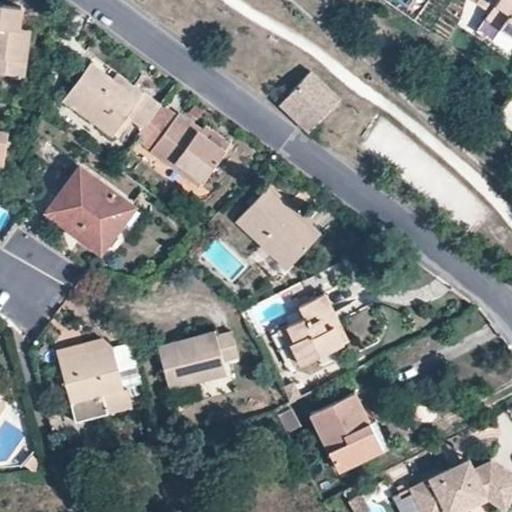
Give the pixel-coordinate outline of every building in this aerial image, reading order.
[(511,0),(479,0),(478,3),(491,12),(487,19),(511,36),(511,0)] [(0,72),(21,75),(27,36),(17,34),(18,26),(20,7),(0,3),(0,72)] [(17,34),(27,36),(29,28),(18,26),(17,34)] [(159,102),(144,91),(138,99),(113,80),(89,63),(65,98),(111,133),(125,115),(141,127),(159,102)] [(280,103),(308,129),(339,96),(311,70),(280,103)] [(138,99),(144,91),(119,72),(113,80),(138,99)] [(511,105),(511,100),(508,98),(497,114),(503,119),(511,105)] [(159,102),(141,127),(134,137),(199,185),(225,150),(200,132),(159,102)] [(200,132),(225,150),(230,142),(206,124),(200,132)] [(82,220),(74,231),(100,250),(133,204),(80,166),(51,205),(72,220),(76,215),(82,220)] [(283,205),(288,202),(269,184),(237,219),(286,266),(321,231),(309,221),(304,225),(283,205)] [(304,225),(309,221),(288,202),(283,205),(304,225)] [(72,220),(51,205),(47,210),(74,231),(82,220),(76,215),(72,220)] [(301,362),(347,339),(324,293),(299,306),(304,315),(286,324),(295,339),(291,342),(301,362)] [(295,365),(301,362),(291,342),(295,339),(286,324),(277,330),(295,365)] [(214,329),(179,339),(182,345),(216,335),(214,329)] [(182,345),(179,339),(157,345),(169,388),(197,380),(226,372),(223,361),(237,356),(230,331),(216,335),(182,345)] [(59,360),(111,346),(100,335),(56,347),(59,360)] [(121,385),(111,346),(59,360),(75,418),(132,402),(127,383),(121,385)] [(197,380),(169,388),(173,401),(201,395),(197,380)] [(422,424),(438,417),(426,390),(409,397),(422,424)] [(338,470),(378,450),(363,422),(367,420),(352,392),(310,412),(338,470)] [(373,417),(367,420),(363,422),(378,450),(387,445),(373,417)] [(24,464),(31,469),(39,468),(37,459),(31,454),(24,464)] [(471,470),(466,460),(449,469),(452,474),(459,471),(461,475),(471,470)] [(471,470),(461,475),(459,471),(452,474),(449,469),(408,490),(419,511),(449,511),(452,510),(453,511),(462,511),(470,508),(466,499),(475,495),(479,504),(487,500),(502,511),(511,494),(511,475),(487,462),(471,470)]
